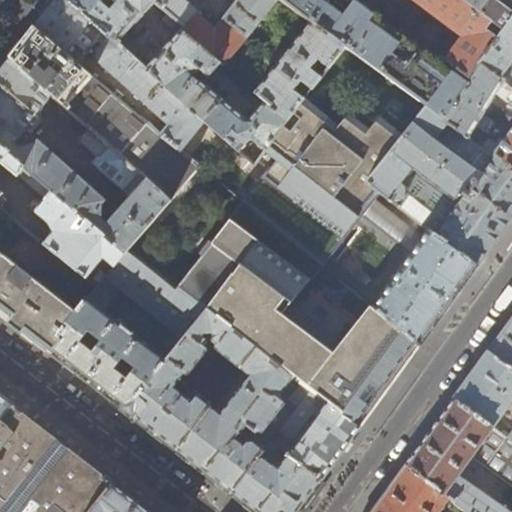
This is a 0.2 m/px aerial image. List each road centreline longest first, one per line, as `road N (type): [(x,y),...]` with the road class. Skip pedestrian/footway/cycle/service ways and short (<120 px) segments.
road 1 (residential): [(334,511),(511,272)]
road 2 (unclassified): [(0,354),(200,511)]
